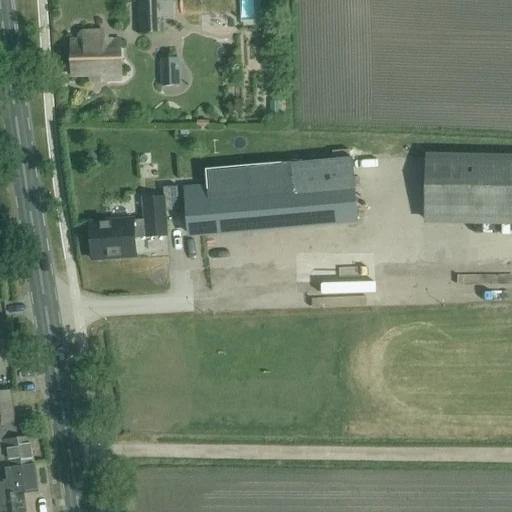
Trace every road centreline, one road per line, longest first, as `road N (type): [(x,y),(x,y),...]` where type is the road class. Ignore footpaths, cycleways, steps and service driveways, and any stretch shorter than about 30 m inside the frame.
road 1 (secondary): [(79,511),(0,11)]
road 2 (track): [(70,458),(170,448),(511,454)]
road 3 (unknown): [(74,286),(253,271),(370,224),(394,233),(407,274)]
